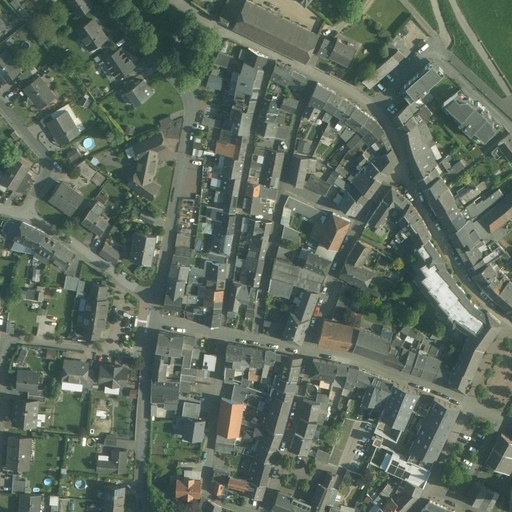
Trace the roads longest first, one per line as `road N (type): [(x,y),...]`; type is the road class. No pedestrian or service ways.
road 1 (residential): [(272,52),(237,212),(222,334)]
road 2 (residential): [(314,73),(293,127),(256,340)]
road 3 (residential): [(403,169),(352,229),(309,351)]
road 4 (residential): [(222,334),(204,484),(223,504),(248,511)]
road 5 (residential): [(192,97),(157,298)]
road 6 (residential): [(511,127),(433,52),(370,106)]
road 7 (residential): [(403,169),(448,256),(508,320)]
road 8 (residential): [(309,351),(263,511)]
road 9 (residential): [(309,351),(467,402)]
road 10 (residential): [(22,214),(157,298)]
road 11 (residential): [(142,511),(148,354)]
road 12 (residential): [(4,338),(148,354)]
road 13 (residential): [(105,0),(192,97)]
road 14 (residential): [(0,105),(46,165),(22,214)]
